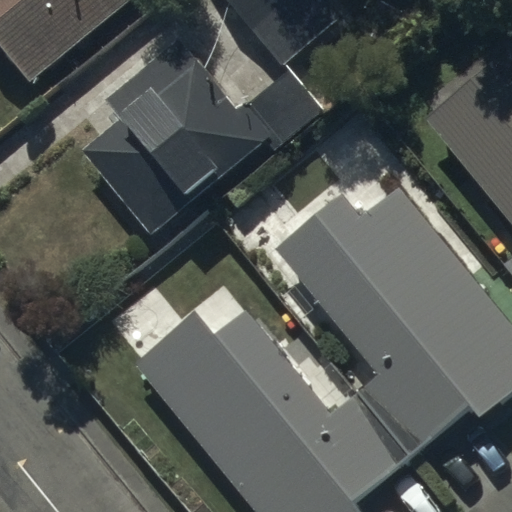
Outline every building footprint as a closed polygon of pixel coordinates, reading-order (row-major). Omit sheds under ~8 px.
[(0,0),(0,52),(35,95),(152,0),(0,0)] [(325,0),(219,0),(287,80),(349,28),(325,0)] [(127,136),(90,166),(156,250),(273,156),(278,162),(328,121),(296,82),(244,123),(187,53),(111,115),(127,136)] [(511,99),(499,84),(433,138),(511,233),(511,278),(508,282),(511,286),(511,99)] [(363,411),(416,478),(478,427),(488,439),(511,419),(511,332),(405,202),(365,234),(349,214),(286,266),(388,391),(363,411)] [(374,511),(416,478),(363,411),(338,432),(254,330),(222,357),(201,332),(142,381),(249,511),(374,511)]
